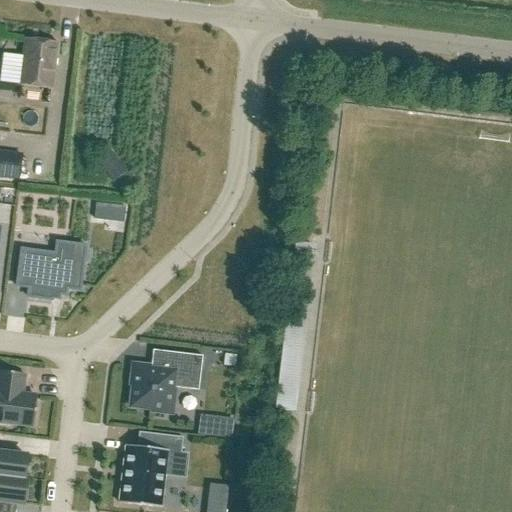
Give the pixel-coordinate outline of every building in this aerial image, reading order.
[(52,90),(58,44),(24,39),(19,86),(52,90)] [(103,151),(118,164),(125,157),(110,143),(103,151)] [(0,153),(0,177),(18,180),(21,156),(0,153)] [(126,171),(120,164),(107,174),(113,182),(126,171)] [(104,221),(106,205),(95,203),(93,219),(104,221)] [(79,291),(85,247),(56,243),(55,255),(21,250),(16,287),(28,288),(27,298),(52,301),(52,294),(65,296),(66,289),(79,291)] [(314,247),(294,245),(274,410),(294,413),(314,247)] [(170,412),(172,388),(198,391),(202,357),(152,351),(152,352),(165,354),(163,371),(134,368),(130,408),(170,412)] [(32,427),(36,398),(21,396),(24,376),(0,372),(0,427),(11,428),(11,424),(32,427)] [(231,423),(213,421),(211,437),(230,439),(231,423)] [(167,452),(180,454),(182,439),(139,433),(137,447),(125,446),(118,503),(161,508),(167,452)] [(23,479),(26,456),(0,453),(0,477),(23,480),(23,479)] [(0,477),(0,501),(23,504),(26,480),(23,479),(23,480),(0,477)] [(212,486),(209,511),(225,511),(228,487),(212,486)]
